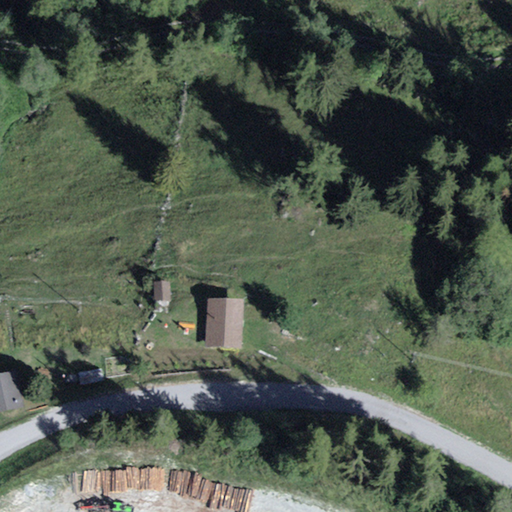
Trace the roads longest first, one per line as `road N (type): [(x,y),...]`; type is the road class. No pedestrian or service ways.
road 1 (unclassified): [(511,476),(401,417),(317,394),(135,399),(89,407),(0,444)]
road 2 (track): [(511,61),(407,58),(246,33),(0,46)]
